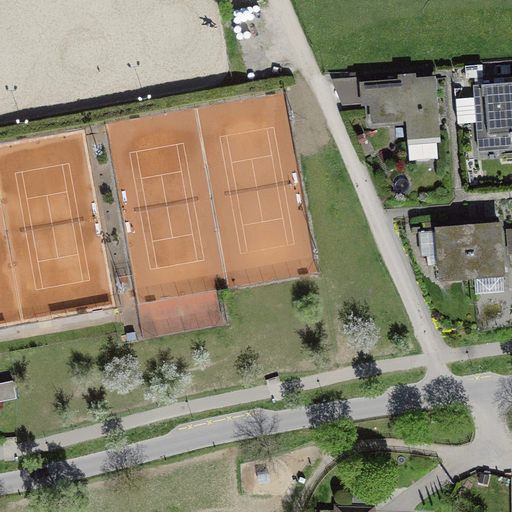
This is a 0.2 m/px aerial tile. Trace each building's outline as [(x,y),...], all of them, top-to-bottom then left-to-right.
[(436,140),(438,140),(433,78),(361,84),(363,102),(371,102),(373,121),(408,118),(410,141),(408,141),(409,160),(437,158),(436,140)] [(511,81),(474,85),(479,150),(507,148),(511,143),(511,136),(511,135),(511,81)] [(0,199),(93,198),(92,144),(0,145),(0,199)] [(499,224),(467,226),(471,276),(503,274),(499,224)] [(471,276),(467,226),(419,230),(421,256),(426,255),(427,266),(440,265),(441,279),(471,276)] [(13,380),(0,382),(0,401),(17,398),(13,380)]
